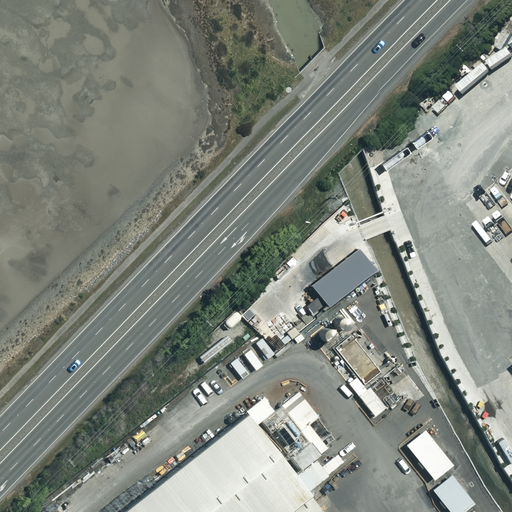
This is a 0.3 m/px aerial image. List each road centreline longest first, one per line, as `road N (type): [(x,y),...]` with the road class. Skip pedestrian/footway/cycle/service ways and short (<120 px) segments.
road 1 (trunk): [(457,0),(0,477)]
road 2 (trunk): [(0,431),(420,0)]
